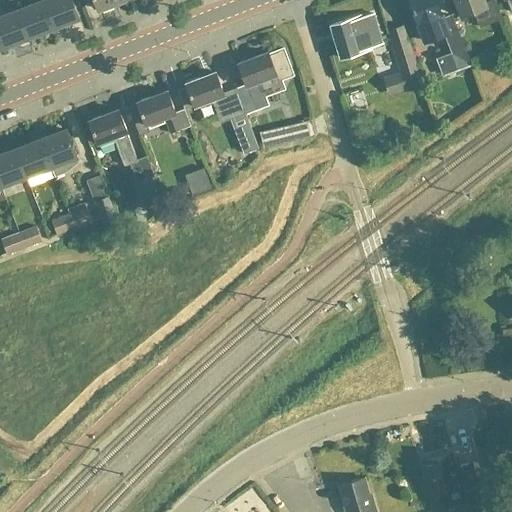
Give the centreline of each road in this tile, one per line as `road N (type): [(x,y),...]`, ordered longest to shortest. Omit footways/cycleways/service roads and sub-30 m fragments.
road 1 (residential): [(412,404),(292,0)]
road 2 (tertiary): [(0,100),(260,0)]
road 3 (residential): [(187,511),(221,480),(288,441),(347,417),(412,404)]
